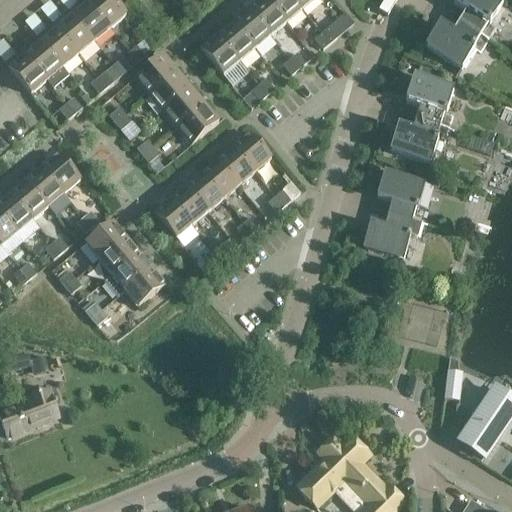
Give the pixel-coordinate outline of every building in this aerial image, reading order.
[(90,0),(87,3),(110,31),(126,17),(111,0),(90,0)] [(271,38),(286,25),(265,0),(259,0),(248,10),(271,38)] [(265,0),(286,25),(302,12),(291,0),(265,0)] [(291,0),(302,12),(316,0),(291,0)] [(490,26),(503,5),(495,0),(456,0),(453,5),(466,13),(459,24),(488,43),(496,30),(490,26)] [(94,44),(110,31),(87,3),(71,16),(94,44)] [(255,51),(271,38),(248,10),(232,23),(255,51)] [(78,57),(94,44),(71,16),(55,29),(78,57)] [(239,64),(255,51),(232,23),(216,36),(239,64)] [(481,55),(488,43),(459,24),(452,35),(439,28),(425,50),(461,72),(474,51),(481,55)] [(273,54),(283,66),(299,53),(309,64),(317,58),(291,26),(280,36),(286,43),(273,54)] [(63,70),(78,57),(55,29),(40,42),(63,70)] [(337,40),(330,31),(329,29),(321,35),(330,46),(337,40)] [(323,52),(330,46),(321,35),(314,41),(323,52)] [(223,78),(239,64),(216,36),(200,50),(223,78)] [(47,83),(63,70),(40,42),(24,55),(47,83)] [(129,54),(138,65),(145,59),(136,48),(129,54)] [(131,71),(138,65),(129,54),(122,60),(131,71)] [(30,96),(47,83),(24,55),(8,69),(30,96)] [(290,61),(299,72),(306,66),(297,55),(290,61)] [(149,98),(177,75),(163,58),(135,81),(149,98)] [(292,78),(299,72),(290,61),(283,67),(292,78)] [(106,91),(114,85),(105,74),(98,80),(106,91)] [(163,114),(191,91),(177,75),(149,98),(163,114)] [(447,115),(454,91),(413,79),(405,104),(420,109),(416,121),(449,132),(454,117),(447,115)] [(99,96),(106,91),(98,80),(91,86),(99,96)] [(259,87),(267,98),(274,92),(266,81),(259,87)] [(260,104),(267,98),(259,87),(251,93),(260,104)] [(176,131),(204,108),(191,91),(163,114),(176,131)] [(66,106),(75,117),(82,111),(73,100),(66,106)] [(68,123),(75,117),(66,106),(59,112),(68,123)] [(191,148),(219,125),(204,108),(176,131),(191,148)] [(115,126),(126,117),(120,110),(109,118),(115,126)] [(121,133),(132,124),(126,117),(115,126),(121,133)] [(445,146),(449,132),(416,121),(412,134),(397,130),(390,155),(430,167),(437,143),(445,146)] [(255,175),(270,162),(271,161),(249,135),(233,149),(255,175)] [(143,159),(153,150),(147,143),(137,152),(143,159)] [(239,188),(255,175),(233,149),(217,162),(239,188)] [(153,150),(143,159),(149,166),(159,157),(153,150)] [(41,169),(64,196),(80,183),(58,155),(41,169)] [(224,201),(239,188),(217,162),(202,175),(224,201)] [(48,210),(64,196),(41,169),(25,182),(48,210)] [(418,209),(425,186),(384,174),(377,200),(391,204),(388,217),(421,226),(425,211),(418,209)] [(208,214),(224,201),(202,175),(186,188),(208,214)] [(32,223),(48,210),(25,182),(10,195),(32,223)] [(192,227),(208,214),(186,188),(170,201),(192,227)] [(275,199),(284,210),(291,204),(282,193),(275,199)] [(0,215),(17,236),(32,223),(10,195),(0,203),(0,215)] [(277,216),(284,210),(275,199),(268,205),(277,216)] [(176,241),(192,227),(170,201),(154,214),(176,241)] [(83,220),(92,231),(99,225),(90,214),(83,220)] [(17,236),(0,215),(0,247),(1,249),(17,236)] [(417,240),(421,226),(388,217),(384,229),(370,225),(362,251),(404,262),(410,238),(417,240)] [(252,236),(260,230),(251,219),(244,225),(252,236)] [(85,237),(92,231),(83,220),(76,226),(85,237)] [(99,262),(127,239),(113,223),(85,245),(99,262)] [(245,242),(252,236),(244,225),(237,231),(245,242)] [(112,278),(140,255),(127,239),(99,262),(112,278)] [(52,246),(60,257),(68,251),(59,240),(52,246)] [(53,263),(60,257),(52,246),(45,252),(53,263)] [(213,252),(221,262),(228,256),(219,246),(213,252)] [(214,269),(221,262),(213,252),(205,258),(214,269)] [(118,299),(125,294),(153,270),(140,255),(112,278),(105,284),(118,299)] [(20,272),(29,283),(36,276),(28,266),(20,272)] [(153,270),(125,294),(138,310),(166,287),(153,270)] [(411,289),(412,287),(414,278),(390,271),(387,282),(411,289)] [(22,289),(29,283),(20,272),(13,278),(22,289)] [(65,290),(76,281),(70,274),(59,283),(65,290)] [(71,297),(82,288),(76,281),(65,290),(71,297)] [(91,322),(102,313),(96,306),(85,314),(91,322)] [(102,313),(91,322),(97,329),(107,320),(102,313)] [(8,376),(31,370),(28,356),(5,362),(8,376)] [(444,402),(459,403),(462,375),(448,373),(444,402)] [(12,443),(25,439),(24,436),(61,422),(51,392),(29,399),(31,403),(0,414),(0,423),(7,443),(11,442),(12,443)] [(484,461),(511,418),(511,404),(496,393),(465,439),(471,443),(467,449),(484,461)] [(318,511),(319,511),(335,496),(350,511),(397,511),(404,505),(389,489),(386,492),(361,467),(369,458),(350,438),(341,446),(335,439),(318,456),(324,463),(297,490),(318,511)]
